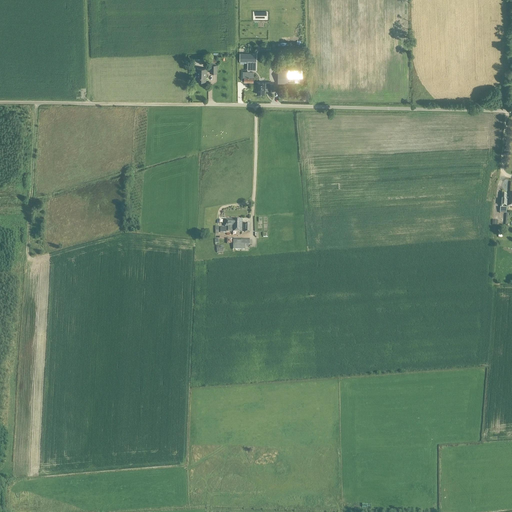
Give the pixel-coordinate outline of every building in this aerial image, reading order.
[(256,70),(256,54),(240,54),(240,61),(248,61),(247,70),(256,70)] [(206,73),(207,73),(207,69),(195,69),(195,74),(197,74),(197,81),(206,81),(206,73)] [(278,84),(284,84),(303,84),(303,70),(284,70),(278,70),(278,84)] [(256,91),(257,91),(257,94),(265,94),(265,88),(269,88),(269,90),(273,90),(274,83),(257,83),(256,91)] [(507,206),(507,201),(509,201),(509,196),(507,196),(507,195),(506,195),(506,192),(502,192),(502,195),(501,195),(501,206),(504,206),(504,208),(500,208),(500,213),(506,214),(507,208),(506,208),(507,206)] [(226,220),(225,226),(228,227),(228,231),(233,231),(233,232),(242,232),(242,220),(226,220)] [(250,245),(250,239),(233,238),(233,249),(245,250),(245,244),(250,245)]
